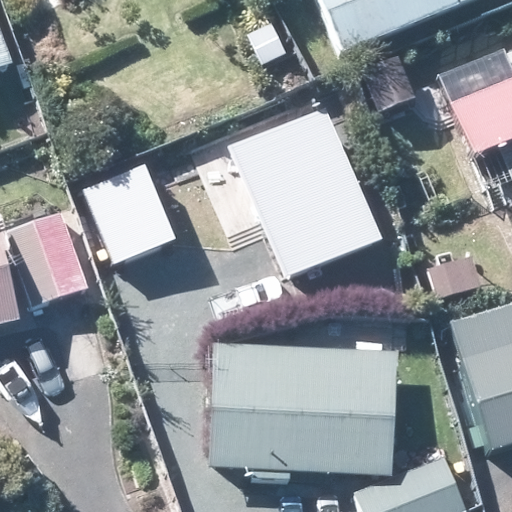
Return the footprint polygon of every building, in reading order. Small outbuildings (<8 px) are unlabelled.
[(316,0),(338,53),(467,0),(316,0)] [(261,62),(285,51),(272,24),(240,40),(252,67),(261,62)] [(388,56),(352,70),(371,122),(408,109),(388,56)] [(495,151),(507,181),(511,191),(511,80),(447,107),(453,119),(470,162),(495,151)] [(30,310),(85,290),(59,216),(4,234),(30,310)] [(0,326),(14,323),(0,268),(0,326)] [(452,341),(486,452),(511,444),(511,307),(448,327),(452,341)] [(394,353),(352,351),(211,346),(206,470),(218,470),(252,472),(345,475),(390,477),(394,353)] [(354,498),(359,511),(453,511),(462,508),(443,461),(391,482),(354,498)]
